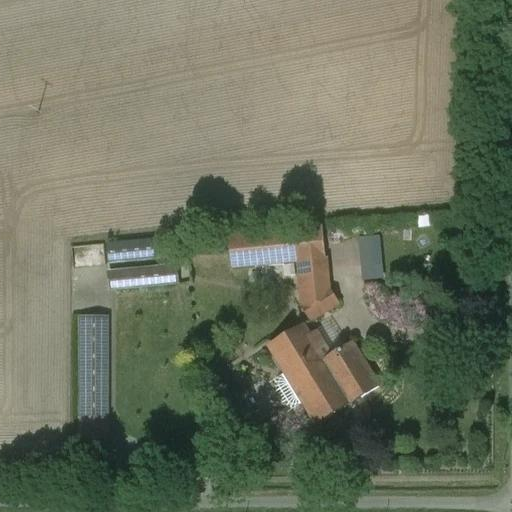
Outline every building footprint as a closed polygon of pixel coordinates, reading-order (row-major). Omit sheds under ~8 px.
[(282,237),(231,242),(235,268),(300,261),(303,305),(312,321),(339,306),(329,291),(326,258),(325,258),(322,229),(282,232),(282,237)] [(377,271),(404,270),(402,233),(359,235),(361,278),(377,277),(377,271)] [(154,240),(106,245),(108,259),(158,254),(154,240)] [(177,271),(110,278),(110,290),(178,284),(177,271)] [(105,318),(81,317),(81,458),(110,458),(108,416),(105,417),(105,318)] [(270,347),(286,375),(304,404),(317,426),(380,388),(353,344),(332,357),(324,343),(317,346),(304,326),(270,347)] [(297,408),(304,404),(286,375),(278,380),(276,388),(288,408),(297,408)]
